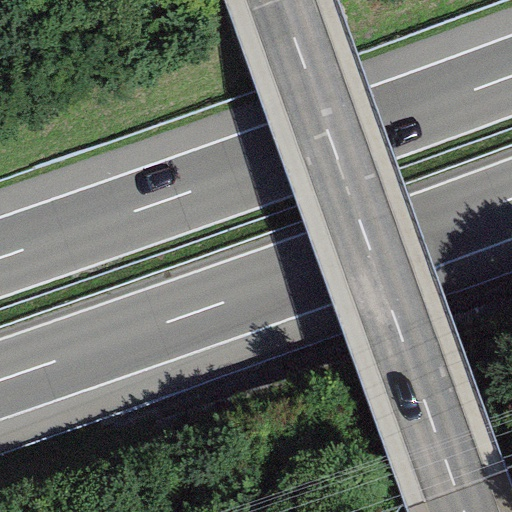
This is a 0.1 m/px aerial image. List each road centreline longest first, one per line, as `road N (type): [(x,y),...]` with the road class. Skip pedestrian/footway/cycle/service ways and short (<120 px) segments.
road 1 (motorway): [(511,77),(0,258)]
road 2 (motorway): [(0,383),(511,203)]
road 3 (tertiary): [(279,0),(459,495)]
